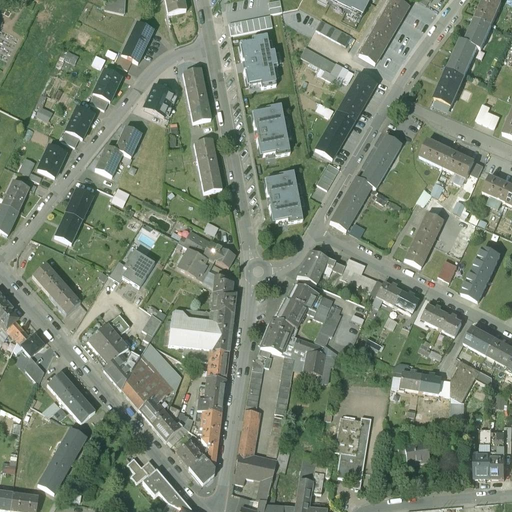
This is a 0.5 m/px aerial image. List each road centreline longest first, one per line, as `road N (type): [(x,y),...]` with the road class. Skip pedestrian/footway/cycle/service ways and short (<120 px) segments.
road 1 (tertiary): [(0,273),(205,511)]
road 2 (residential): [(211,47),(158,67),(0,264)]
road 3 (residential): [(258,273),(215,511)]
road 4 (residential): [(258,273),(211,47)]
road 5 (residential): [(314,232),(511,336)]
road 6 (residential): [(390,100),(314,232)]
road 7 (residential): [(511,495),(373,511)]
road 8 (residential): [(511,154),(390,100)]
road 9 (residential): [(461,0),(390,100)]
